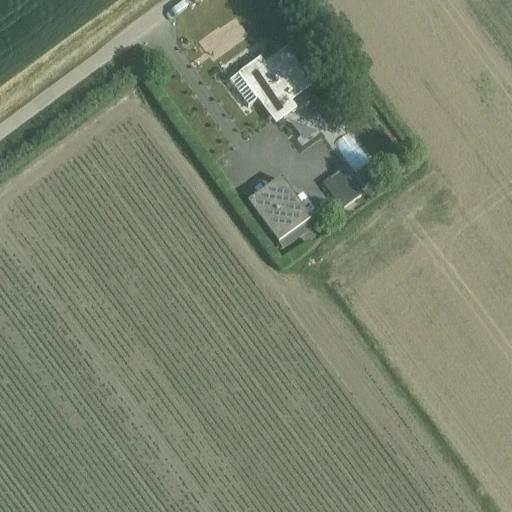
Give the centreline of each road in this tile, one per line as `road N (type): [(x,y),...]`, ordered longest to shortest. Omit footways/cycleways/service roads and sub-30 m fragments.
road 1 (unclassified): [(192,0),(0,141)]
road 2 (unknown): [(287,142),(251,141),(236,130),(166,19)]
